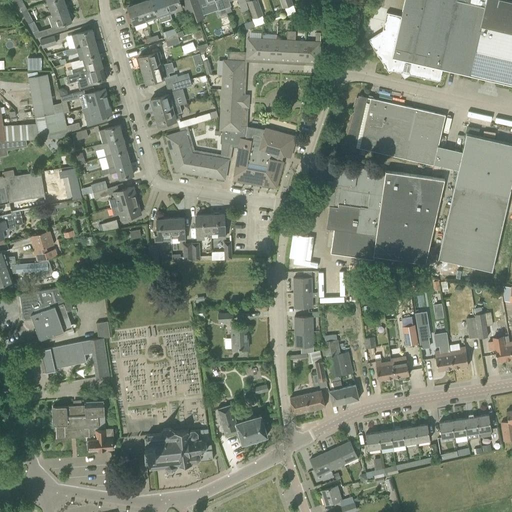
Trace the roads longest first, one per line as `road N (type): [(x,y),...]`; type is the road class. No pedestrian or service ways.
road 1 (residential): [(289,207),(156,180),(103,0)]
road 2 (residential): [(295,445),(280,370),(281,243),(289,207)]
road 3 (unclassified): [(295,445),(379,406),(511,384)]
road 4 (residential): [(312,137),(252,120),(254,70),(333,74)]
road 5 (residential): [(511,114),(333,74)]
road 6 (unclassified): [(41,488),(165,502)]
road 7 (unclassified): [(174,501),(200,496),(284,451)]
